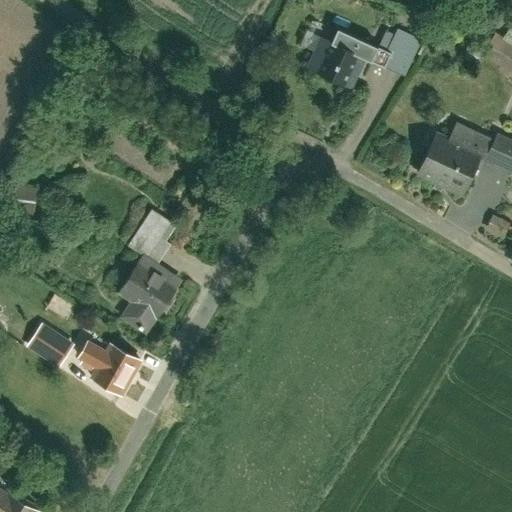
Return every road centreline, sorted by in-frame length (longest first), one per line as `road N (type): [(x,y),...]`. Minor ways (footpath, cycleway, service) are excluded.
road 1 (residential): [(95,511),(293,160)]
road 2 (residential): [(293,160),(49,0)]
road 3 (residential): [(511,267),(353,178),(293,160)]
